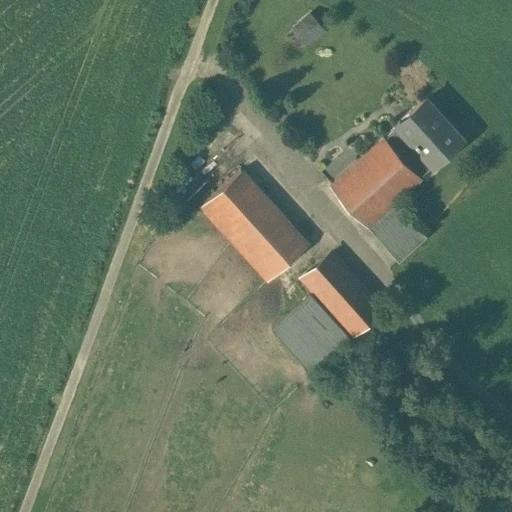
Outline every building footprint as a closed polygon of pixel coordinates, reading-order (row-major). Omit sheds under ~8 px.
[(292,25),(308,44),(326,28),(310,9),(292,25)] [(395,124),(432,165),(434,163),(433,163),(447,151),(461,138),(424,97),(395,124)] [(382,137),(383,136),(419,176),(432,165),(395,124),(382,137)] [(382,137),(329,184),(365,224),(393,198),(419,176),(383,136),(382,137)] [(306,243),(239,169),(201,204),(268,278),(306,243)] [(425,235),(393,198),(365,224),(397,260),(425,235)] [(377,308),(326,252),(299,277),(350,333),(377,308)] [(351,338),(309,292),(284,314),(270,327),(312,372),(351,338)]
